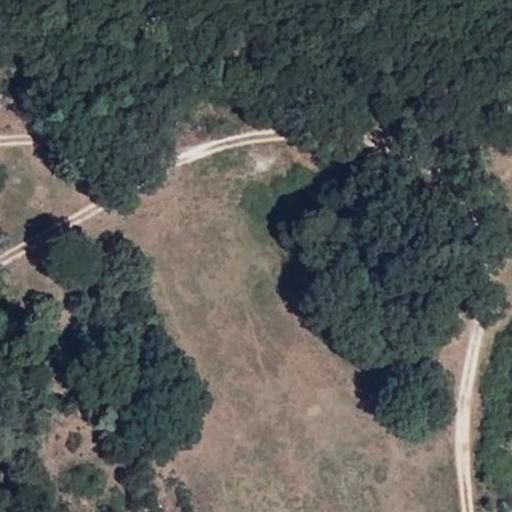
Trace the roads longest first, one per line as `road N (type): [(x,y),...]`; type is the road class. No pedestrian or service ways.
road 1 (track): [(0,257),(167,161),(207,148),(346,124),(452,121),(480,137),(485,161),(480,298),(460,456),(470,511)]
road 2 (track): [(0,141),(412,92),(511,90)]
